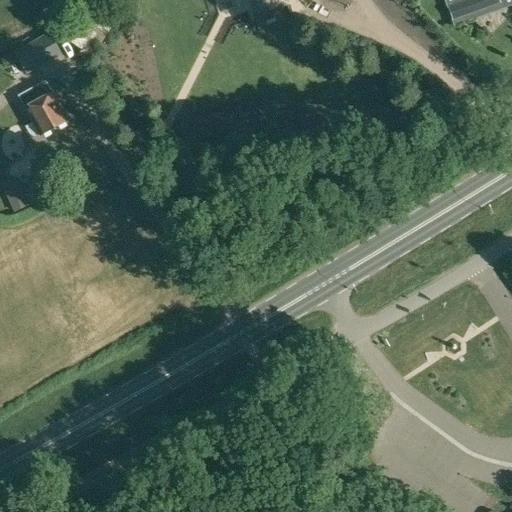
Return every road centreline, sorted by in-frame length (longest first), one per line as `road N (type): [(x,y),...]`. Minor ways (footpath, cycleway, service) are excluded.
road 1 (secondary): [(0,468),(239,335)]
road 2 (unclassified): [(40,511),(269,381)]
road 3 (secondary): [(322,283),(511,168)]
road 4 (unclassified): [(355,338),(511,240)]
